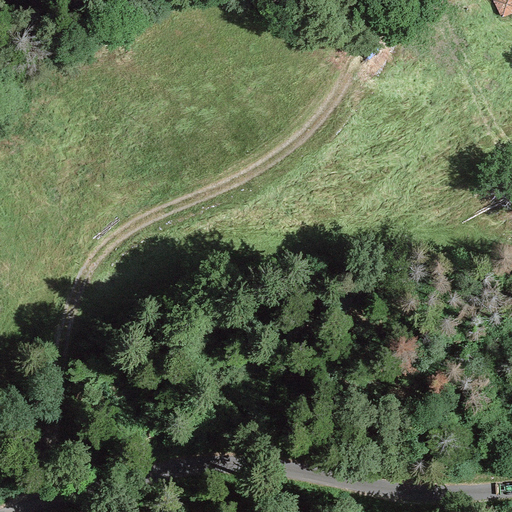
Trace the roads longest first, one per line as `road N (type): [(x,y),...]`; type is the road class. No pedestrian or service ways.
road 1 (track): [(359,0),(348,81),(295,139),(258,169),(133,230),(78,288),(34,511)]
road 2 (unclassified): [(28,511),(219,468),(430,497),(511,493)]
